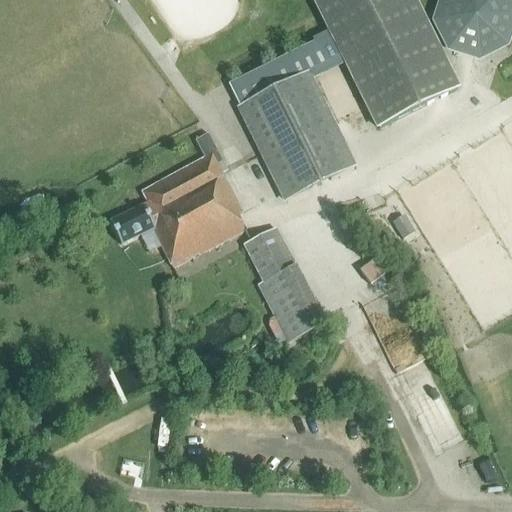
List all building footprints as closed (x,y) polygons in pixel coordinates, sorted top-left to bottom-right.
[(354,170),(310,82),(346,64),(379,130),(458,91),(412,0),(313,0),(329,31),(307,42),(308,45),(224,87),(235,110),(239,108),(287,204),(354,170)] [(511,0),(439,0),(433,24),(449,53),(482,63),(511,47),(511,45),(511,0)] [(171,270),(245,232),(237,216),(241,214),(217,166),(222,164),(208,135),(202,139),(195,142),(204,160),(142,194),(148,205),(109,224),(120,247),(152,231),(171,270)] [(392,225),(402,242),(414,235),(404,218),(392,225)] [(295,269),(275,230),(243,246),(262,284),(257,287),(287,346),(324,327),(295,269)] [(373,262),(360,272),(370,285),(383,275),(373,262)] [(438,386),(411,399),(435,449),(463,435),(438,386)] [(69,495),(64,505),(77,511),(82,501),(69,495)]
